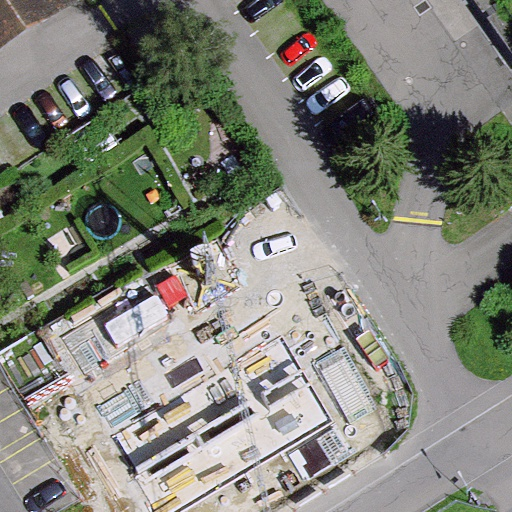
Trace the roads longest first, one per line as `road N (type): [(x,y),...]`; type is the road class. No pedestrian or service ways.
road 1 (residential): [(194,0),(478,434)]
road 2 (residential): [(134,0),(0,86)]
road 3 (residential): [(478,434),(354,511)]
